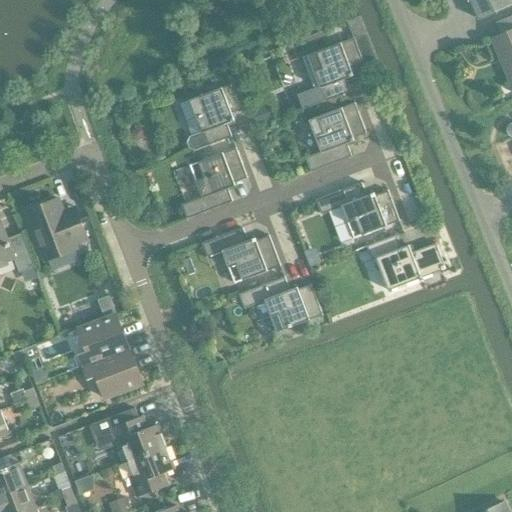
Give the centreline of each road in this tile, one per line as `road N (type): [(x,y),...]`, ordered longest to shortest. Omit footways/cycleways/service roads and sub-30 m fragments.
road 1 (residential): [(511,289),(394,0)]
road 2 (residential): [(128,249),(229,511)]
road 3 (residential): [(128,249),(380,155)]
road 4 (residential): [(0,188),(89,151),(128,249)]
